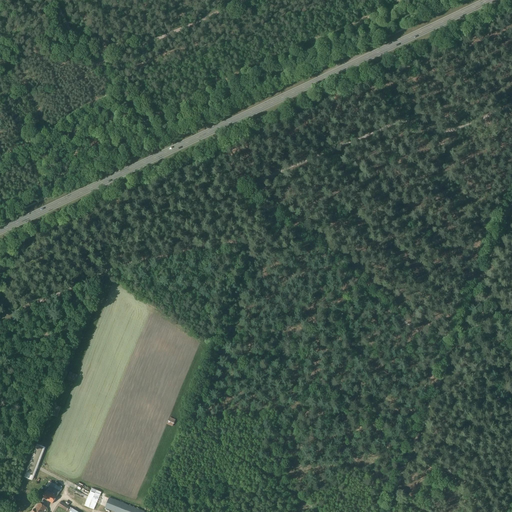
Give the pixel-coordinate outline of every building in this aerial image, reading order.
[(74,383),(77,375),(69,372),(66,380),(74,383)] [(55,405),(51,415),(56,417),(60,407),(55,405)] [(172,426),(175,420),(170,417),(167,424),(172,426)] [(34,452),(24,477),(33,481),(38,466),(46,447),(37,444),(34,452)] [(52,482),(49,486),(42,497),(52,504),(60,492),(62,488),(52,482)] [(92,488),(91,491),(84,505),(94,509),(98,500),(100,495),(101,493),(92,488)] [(58,506),(67,511),(68,511),(78,511),(72,508),(70,507),(61,501),(58,506)] [(35,509),(34,509),(32,511),(43,511),(46,508),(39,503),(35,509)] [(123,503),(119,511),(144,511),(145,511),(139,510),(123,503)]
